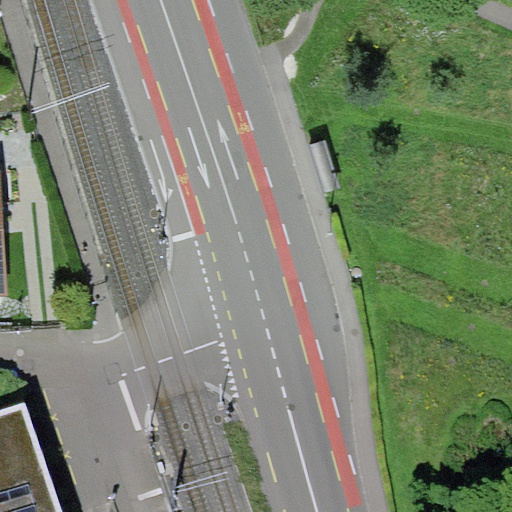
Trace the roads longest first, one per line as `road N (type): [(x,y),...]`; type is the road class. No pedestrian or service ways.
road 1 (secondary): [(156,0),(258,325)]
road 2 (secondary): [(258,325),(319,511)]
road 3 (residential): [(86,363),(147,363),(258,325)]
road 4 (residential): [(138,511),(86,363)]
